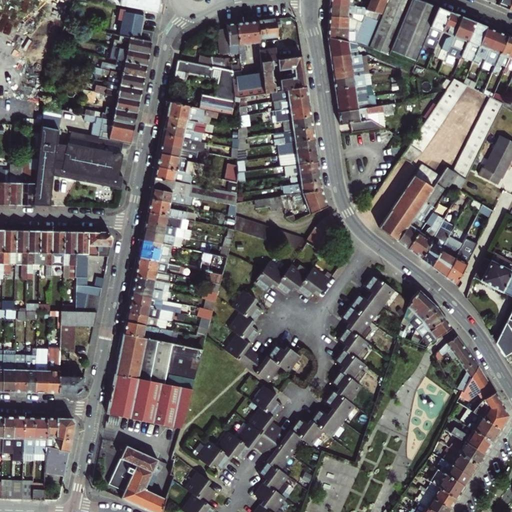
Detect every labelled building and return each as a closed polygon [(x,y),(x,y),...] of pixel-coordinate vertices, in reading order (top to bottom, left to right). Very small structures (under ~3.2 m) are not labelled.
[(157,15),(160,0),(100,0),(120,7),(157,15)] [(329,0),(329,3),(329,8),(348,9),(348,1),(348,0),(329,0)] [(363,18),(360,27),(356,35),(352,46),(357,47),(359,47),(368,50),(369,50),(370,48),(368,47),(386,0),(370,0),(369,5),(366,10),(363,18)] [(357,0),(357,2),(355,7),(354,10),(366,10),(369,5),(370,0),(357,0)] [(385,11),(370,48),(369,50),(387,57),(389,54),(410,0),(389,0),(387,6),(389,6),(387,11),(385,11)] [(411,0),(410,0),(389,54),(414,64),(422,46),(437,10),(424,5),(411,0)] [(508,13),(511,14),(511,0),(501,0),(498,9),(508,13)] [(329,14),(329,19),(347,20),(352,23),(352,18),(363,18),(366,10),(354,10),(348,9),(329,8),(329,14)] [(437,10),(422,46),(434,51),(440,35),(448,15),(442,13),(437,10)] [(129,40),(151,45),(152,39),(153,35),(141,32),(143,19),(134,17),(124,14),(120,13),(119,15),(118,21),(122,23),(119,38),(129,40)] [(442,63),(444,57),(459,19),(454,17),(448,15),(440,35),(434,51),(431,58),(442,63)] [(346,33),(347,20),(329,19),(328,26),(328,31),(346,33)] [(459,19),(444,57),(451,60),(449,64),(456,67),(460,59),(474,26),(466,22),(459,19)] [(255,24),(257,43),(276,40),(274,23),(265,23),(255,24)] [(246,25),(235,26),(238,53),(239,60),(240,66),(240,68),(244,67),(244,62),(246,62),(245,47),(257,46),(257,43),(255,24),(246,25)] [(226,27),(226,29),(229,54),(238,53),(235,26),(231,27),(226,27)] [(474,26),(460,59),(471,64),(485,30),(478,27),(474,26)] [(229,54),(226,29),(221,30),(218,30),(220,55),(229,54)] [(484,62),(495,34),(489,32),(485,30),(471,64),(477,67),(479,60),(484,62)] [(346,33),(328,31),(328,36),(327,41),(346,44),(346,33)] [(349,33),(346,33),(346,44),(352,46),(356,35),(349,33)] [(501,37),(495,34),(484,62),(483,64),(493,68),(494,66),(506,38),(501,37)] [(501,58),(506,61),(511,46),(511,41),(510,40),(506,38),(494,66),(498,67),(501,58)] [(151,45),(129,40),(128,45),(116,43),(114,50),(149,57),(150,51),(151,45)] [(329,50),(330,59),(361,55),(361,57),(368,57),(366,51),(358,52),(357,47),(352,46),(346,44),(327,41),(329,50)] [(510,63),(511,63),(511,46),(506,61),(503,69),(507,71),(510,63)] [(149,57),(114,50),(112,50),(110,61),(118,62),(146,68),(148,62),(149,57)] [(398,62),(413,67),(414,64),(389,54),(387,57),(398,62)] [(361,55),(330,59),(331,65),(331,69),(362,66),(361,57),(361,55)] [(209,58),(207,67),(231,72),(230,66),(230,65),(224,65),(224,60),(209,58)] [(293,71),(302,70),(302,65),(301,59),(286,61),(287,72),(293,71)] [(283,72),(287,72),(286,61),(274,63),(274,67),(277,67),(277,70),(280,70),(282,70),(283,72)] [(102,71),(110,73),(144,80),(145,73),(146,68),(118,62),(117,67),(103,65),(102,71)] [(199,112),(220,116),(230,119),(233,97),(231,75),(231,72),(207,67),(202,67),(177,62),(175,72),(174,80),(184,83),(186,75),(218,82),(215,100),(202,97),(199,111),(199,112)] [(274,63),(260,65),(260,72),(261,75),(270,74),(271,73),(272,71),(271,68),(274,67),(274,63)] [(231,75),(240,74),(240,68),(240,66),(237,66),(230,66),(231,72),(231,75)] [(362,66),(331,69),(332,75),(333,81),(364,78),(362,66)] [(294,80),(304,79),(303,74),(302,70),(293,71),(294,75),(294,80)] [(144,80),(110,73),(109,79),(120,81),(119,87),(141,92),(143,86),(144,80)] [(240,74),(231,75),(233,97),(238,99),(263,95),(262,85),(261,76),(241,79),(240,74)] [(270,79),(270,74),(261,75),(261,76),(262,85),(271,83),(270,79)] [(333,86),(334,92),(355,90),(354,83),(364,81),(364,78),(333,81),(333,86)] [(289,81),(290,92),(305,90),(305,87),(305,85),(304,79),(294,80),(289,81)] [(277,93),(290,92),(289,81),(287,81),(285,81),(285,85),(279,85),(280,89),(277,90),(277,93)] [(463,87),(464,88),(472,92),(474,86),(464,81),(461,87),(463,87)] [(263,95),(271,94),(277,93),(277,90),(274,90),(274,86),(273,85),(271,83),(262,85),(263,95)] [(449,87),(445,93),(454,90),(463,87),(461,87),(452,83),(449,87)] [(141,92),(119,87),(107,85),(105,96),(139,103),(140,98),(141,92)] [(454,90),(445,93),(440,100),(436,106),(433,111),(428,117),(424,124),(420,130),(416,135),(412,142),(408,147),(406,149),(399,160),(408,166),(419,155),(423,150),(427,143),(431,138),(435,132),(440,125),(444,119),(448,113),(451,107),(456,100),(460,94),(464,88),(463,87),(454,90)] [(335,99),(336,103),(367,100),(366,89),(355,90),(334,92),(335,99)] [(272,104),(279,103),(307,99),(306,94),(305,90),(290,92),(277,93),(271,94),(272,104)] [(106,103),(105,109),(137,115),(138,109),(139,103),(105,96),(98,95),(97,102),(106,103)] [(274,113),(281,112),(308,108),(308,104),(307,99),(279,103),(280,109),(273,109),(274,113)] [(471,133),(468,140),(465,147),(462,153),(458,160),(454,167),(451,174),(456,176),(464,181),(467,174),(470,167),(474,160),(477,154),(481,147),(484,140),(487,134),(490,127),(494,121),(497,114),(500,107),(499,107),(490,101),(488,99),(485,107),(481,114),(478,120),(475,127),(471,133)] [(367,100),(336,103),(337,110),(338,115),(368,111),(367,100)] [(502,101),(499,107),(500,107),(508,111),(510,105),(502,101)] [(167,112),(166,118),(211,128),(212,128),(214,120),(219,121),(220,116),(199,112),(199,111),(169,104),(167,112)] [(102,108),(100,120),(134,127),(136,121),(137,115),(105,109),(102,108)] [(247,159),(246,126),(248,126),(248,108),(238,108),(239,140),(231,140),(231,160),(247,159)] [(281,112),(282,118),(289,117),(290,123),(310,120),(309,113),(308,108),(281,112)] [(134,127),(100,120),(43,109),(41,129),(59,132),(73,135),(74,135),(76,123),(93,125),(92,132),(100,133),(98,140),(116,144),(130,147),(132,138),(134,127)] [(340,127),(350,126),(370,123),(382,130),(379,116),(383,115),(382,109),(368,111),(338,115),(339,122),(340,127)] [(165,122),(164,128),(202,136),(203,132),(210,133),(211,128),(166,118),(165,122)] [(277,132),(277,135),(312,131),(311,128),(311,124),(310,120),(290,123),(282,124),(283,131),(277,132)] [(350,130),(350,135),(382,130),(370,123),(350,126),(350,130)] [(163,132),(162,137),(203,145),(207,146),(209,137),(202,136),(164,128),(163,132)] [(31,207),(49,208),(53,181),(121,194),(124,180),(116,179),(117,171),(120,154),(69,144),(69,148),(57,146),(59,132),(41,129),(40,136),(38,153),(36,163),(31,207)] [(312,131),(277,135),(279,146),(293,144),(313,142),(313,137),(312,131)] [(74,135),(73,135),(72,142),(93,146),(94,139),(74,135)] [(161,142),(160,146),(197,154),(201,155),(203,145),(162,137),(161,142)] [(479,170),(476,177),(494,187),(496,183),(497,179),(499,180),(511,154),(511,145),(497,138),(481,171),(479,170)] [(94,139),(93,146),(115,150),(116,144),(98,140),(94,139)] [(313,142),(293,144),(294,156),(315,153),(314,148),(313,142)] [(157,159),(156,169),(190,176),(201,178),(204,166),(195,164),(197,154),(160,146),(157,159)] [(295,161),(296,167),(317,164),(316,159),(315,153),(294,156),(287,157),(288,162),(295,161)] [(36,163),(21,163),(21,167),(20,207),(26,207),(31,207),(36,163)] [(422,163),(416,172),(378,229),(386,235),(395,242),(435,186),(442,176),(435,171),(429,167),(422,163)] [(282,168),(271,170),(272,175),(289,174),(289,177),(318,174),(317,169),(317,164),(296,167),(289,168),(282,168)] [(21,167),(9,166),(9,173),(8,185),(8,207),(14,207),(20,207),(21,167)] [(222,178),(221,182),(235,185),(235,184),(235,174),(235,168),(225,166),(222,178)] [(154,175),(153,179),(203,189),(204,185),(189,183),(190,176),(156,169),(154,175)] [(435,186),(395,242),(397,243),(402,247),(406,250),(436,204),(451,183),(456,176),(451,174),(446,171),(442,176),(435,186)] [(9,173),(0,172),(0,206),(2,206),(8,207),(8,185),(9,173)] [(299,180),(300,185),(320,183),(319,179),(318,174),(289,177),(290,181),(299,180)] [(456,176),(451,183),(459,189),(464,181),(456,176)] [(152,185),(151,191),(179,197),(192,199),(228,206),(234,207),(234,196),(203,189),(153,179),(152,185)] [(221,182),(220,182),(219,187),(234,190),(235,185),(221,182)] [(300,190),(301,196),(321,193),(320,189),(320,183),(300,185),(290,187),(291,191),(300,190)] [(147,208),(146,214),(175,220),(196,224),(197,216),(170,211),(167,211),(168,205),(190,209),(192,199),(179,197),(151,191),(150,197),(149,202),(147,208)] [(496,206),(506,210),(511,194),(502,191),(496,206)] [(301,196),(292,197),(293,205),(302,204),(302,203),(303,203),(308,218),(326,210),(324,202),(321,196),(321,193),(301,196)] [(278,199),(250,203),(250,209),(264,208),(265,214),(282,212),(278,199)] [(436,204),(406,250),(414,256),(420,261),(442,221),(450,207),(447,205),(444,210),(436,204)] [(145,218),(144,223),(173,229),(175,220),(146,214),(145,218)] [(258,241),(264,243),(271,246),(277,248),(284,251),(291,253),(292,251),(298,252),(303,253),(309,246),(309,244),(302,241),(296,239),(289,237),(282,234),(275,232),(269,230),(269,229),(263,227),(256,225),(250,222),(244,220),(233,216),(233,217),(232,232),(238,234),(245,236),(252,239),(258,241)] [(312,239),(309,244),(309,246),(319,252),(322,246),(326,239),(330,232),(334,225),(331,219),(330,218),(323,224),(321,227),(317,233),(312,239)] [(446,223),(442,221),(420,261),(425,265),(429,268),(446,238),(448,234),(442,230),(446,223)] [(143,228),(142,232),(172,238),(173,229),(144,223),(143,228)] [(10,232),(3,231),(2,276),(10,276),(10,268),(14,268),(14,267),(15,232),(10,232)] [(26,266),(27,232),(22,232),(15,232),(14,267),(20,267),(20,283),(26,283),(26,266)] [(34,232),(27,232),(26,266),(39,267),(40,232),(34,232)] [(45,232),(40,232),(39,267),(50,267),(50,263),(51,233),(45,232)] [(141,238),(141,242),(170,248),(172,238),(142,232),(141,238)] [(51,233),(50,263),(63,264),(63,254),(64,233),(58,233),(51,233)] [(74,267),(76,233),(70,233),(64,233),(63,254),(70,254),(69,267),(74,267)] [(81,233),(76,233),(74,267),(73,314),(85,314),(85,304),(85,296),(86,288),(87,266),(88,233),(81,233)] [(88,233),(87,266),(90,266),(90,264),(106,264),(111,238),(109,234),(88,233)] [(446,238),(429,268),(438,274),(444,279),(461,246),(446,238)] [(453,286),(474,244),(464,240),(461,246),(444,279),(449,283),(453,286)] [(139,251),(137,260),(166,266),(171,267),(172,263),(167,262),(170,248),(141,242),(139,251)] [(182,250),(178,268),(220,276),(225,258),(182,250)] [(488,287),(503,294),(511,274),(511,264),(491,254),(487,262),(482,259),(473,279),(488,287)] [(166,266),(137,260),(136,265),(135,269),(164,275),(166,266)] [(271,286),(275,288),(286,275),(269,262),(253,285),(266,294),(269,289),(271,286)] [(291,267),(286,275),(275,288),(282,294),(287,297),(293,289),(297,291),(310,275),(300,268),(297,272),(291,267)] [(134,273),(133,277),(163,283),(164,275),(135,269),(134,273)] [(302,295),(309,300),(314,292),(318,295),(328,282),(313,271),(310,275),(297,291),(302,295)] [(511,274),(503,294),(511,299),(511,274)] [(371,295),(369,298),(382,308),(394,292),(372,276),(368,282),(363,289),(371,295)] [(133,282),(131,287),(161,293),(163,283),(133,277),(133,282)] [(86,288),(85,296),(100,297),(103,280),(96,278),(94,289),(86,288)] [(130,292),(130,296),(159,302),(161,293),(131,287),(130,292)] [(234,307),(241,313),(255,322),(259,316),(263,312),(254,305),(257,302),(244,293),(234,307)] [(410,304),(405,317),(411,321),(410,324),(412,326),(416,317),(415,315),(422,310),(429,303),(424,298),(419,293),(411,301),(410,304)] [(85,296),(85,304),(98,306),(99,301),(100,297),(85,296)] [(129,301),(128,304),(171,313),(178,315),(180,306),(159,302),(130,296),(129,301)] [(353,302),(349,308),(370,323),(382,308),(369,298),(366,302),(358,296),(353,302)] [(13,312),(13,302),(2,302),(1,312),(2,312),(4,312),(7,312),(13,312)] [(416,317),(412,326),(418,332),(418,331),(423,325),(422,323),(438,311),(437,309),(434,306),(429,303),(422,310),(415,315),(416,317)] [(98,306),(85,304),(85,314),(96,314),(97,310),(98,306)] [(171,313),(128,304),(127,309),(126,315),(165,322),(169,323),(171,313)] [(370,323),(349,308),(344,314),(340,319),(348,325),(346,328),(359,338),(370,323)] [(211,312),(201,310),(199,319),(208,321),(211,312)] [(511,310),(495,344),(499,351),(503,357),(511,351),(511,336),(511,335),(511,334),(511,310)] [(418,331),(418,332),(417,332),(422,341),(429,333),(428,331),(444,319),(441,315),(438,311),(422,323),(423,325),(418,331)] [(36,313),(26,312),(26,313),(26,320),(36,321),(36,313)] [(61,313),(60,317),(60,319),(60,324),(60,327),(74,327),(93,328),(94,326),(96,314),(85,314),(73,314),(61,313)] [(255,322),(241,313),(229,329),(238,335),(251,345),(259,333),(256,331),(251,327),(255,322)] [(165,322),(126,315),(125,320),(124,324),(157,330),(164,332),(165,322)] [(206,330),(208,321),(199,319),(197,328),(206,330)] [(429,333),(422,341),(421,341),(429,346),(451,330),(447,325),(444,319),(428,331),(429,333)] [(157,330),(124,324),(123,330),(122,335),(161,343),(162,336),(156,335),(157,330)] [(73,344),(73,339),(74,332),(74,327),(60,327),(60,329),(60,331),(60,337),(59,343),(59,350),(73,350),(73,344)] [(204,335),(206,330),(197,328),(195,338),(203,339),(204,335)] [(355,361),(361,353),(367,344),(359,338),(346,328),(340,336),(336,341),(345,347),(342,351),(355,361)] [(161,343),(122,335),(117,356),(113,375),(164,386),(170,357),(197,362),(200,351),(161,343)] [(248,349),(251,345),(238,335),(226,351),(246,366),(255,354),(251,352),(248,349)] [(445,345),(436,354),(439,357),(449,351),(456,361),(467,354),(462,347),(461,346),(455,336),(445,345)] [(275,345),(266,357),(279,366),(287,373),(299,357),(286,347),(283,351),(280,349),(275,345)] [(59,369),(59,350),(47,349),(47,351),(46,394),(51,394),(58,394),(59,369)] [(35,351),(35,357),(34,393),(39,394),(46,394),(47,351),(35,351)] [(341,368),(338,372),(351,382),(363,366),(355,361),(342,351),(337,357),(333,362),(341,368)] [(260,358),(255,354),(246,366),(267,382),(279,366),(266,357),(263,361),(260,358)] [(467,354),(456,361),(466,375),(458,391),(463,394),(475,368),(471,361),(467,354)] [(2,356),(1,392),(7,392),(14,393),(15,356),(2,356)] [(23,393),(25,357),(25,356),(15,356),(14,393),(19,393),(23,393)] [(31,357),(25,357),(23,393),(28,393),(34,393),(35,357),(31,357)] [(471,415),(499,431),(503,423),(507,417),(487,385),(475,368),(463,394),(457,406),(471,415)] [(59,369),(58,394),(76,395),(78,393),(80,392),(83,378),(68,378),(68,369),(59,369)] [(338,390),(336,393),(348,403),(359,388),(351,382),(338,372),(333,379),(330,384),(338,390)] [(164,386),(113,375),(109,394),(105,414),(110,415),(178,430),(189,391),(164,386)] [(274,400),(277,396),(271,392),(264,387),(252,403),(260,409),(273,419),(281,409),(282,407),(274,400)] [(331,409),(328,412),(341,422),(353,406),(348,403),(336,393),(332,390),(326,397),(323,403),(331,409)] [(248,426),(269,441),(278,428),(274,425),(271,423),(273,419),(260,409),(248,426)] [(341,422),(328,412),(326,415),(317,409),(313,415),(309,421),(322,431),(331,437),(341,422)] [(467,427),(466,429),(491,444),(491,443),(495,437),(499,431),(471,415),(465,425),(467,427)] [(11,454),(12,417),(8,417),(2,417),(1,454),(11,454)] [(22,454),(23,417),(18,417),(12,417),(11,454),(11,461),(22,462),(22,454)] [(33,454),(34,418),(28,418),(23,417),(22,454),(33,455),(33,454)] [(39,418),(34,418),(33,454),(45,454),(45,451),(46,418),(39,418)] [(52,418),(46,418),(45,451),(51,451),(52,448),(54,448),(55,439),(56,418),(52,418)] [(70,419),(56,418),(55,439),(54,448),(52,448),(51,451),(45,451),(45,454),(45,474),(63,478),(69,448),(74,423),(70,419)] [(298,419),(288,431),(301,441),(310,447),(322,431),(309,421),(306,425),(302,421),(298,419)] [(259,453),(269,441),(248,426),(236,441),(249,450),(252,447),(256,450),(259,453)] [(278,428),(269,441),(290,457),(301,441),(288,431),(286,434),(283,432),(278,428)] [(491,444),(466,429),(461,436),(451,430),(448,435),(456,440),(483,456),(487,450),(491,444)] [(249,450),(236,441),(228,435),(217,450),(229,460),(232,456),(234,457),(241,462),(249,450)] [(483,456),(456,440),(452,446),(450,445),(447,450),(475,468),(479,462),(483,456)] [(265,462),(278,472),(290,457),(269,441),(259,453),(264,456),(267,459),(265,462)] [(221,471),(229,460),(217,450),(209,444),(198,459),(210,468),(212,465),(216,467),(221,471)] [(123,493),(120,500),(142,510),(146,511),(160,511),(165,501),(142,490),(155,461),(125,447),(108,486),(123,493)] [(446,457),(442,462),(468,478),(472,473),(475,468),(447,450),(444,456),(446,457)] [(278,472),(265,462),(257,474),(261,477),(265,480),(262,484),(275,494),(287,478),(278,472)] [(468,478),(442,462),(441,462),(437,469),(440,470),(439,473),(462,488),(465,483),(468,478)] [(462,488),(439,473),(434,470),(428,481),(430,482),(428,484),(432,487),(454,500),(458,494),(462,488)] [(193,494),(206,504),(214,493),(209,489),(207,487),(209,484),(203,479),(196,474),(185,488),(193,494)] [(21,482),(20,501),(32,501),(32,490),(32,477),(32,476),(21,475),(21,482)] [(45,477),(32,477),(32,490),(45,491),(45,477)] [(20,501),(21,482),(11,481),(11,482),(10,500),(20,501)] [(0,482),(0,483),(0,492),(0,500),(10,500),(11,482),(0,482)] [(259,505),(268,511),(274,511),(283,500),(275,494),(262,484),(253,495),(258,499),(262,501),(259,505)] [(432,487),(426,496),(448,510),(451,505),(454,500),(432,487)] [(45,491),(32,490),(32,501),(45,501),(45,491)] [(213,511),(215,510),(206,504),(193,494),(181,511),(182,511),(213,511)] [(426,496),(420,506),(430,511),(446,511),(448,510),(426,496)]
